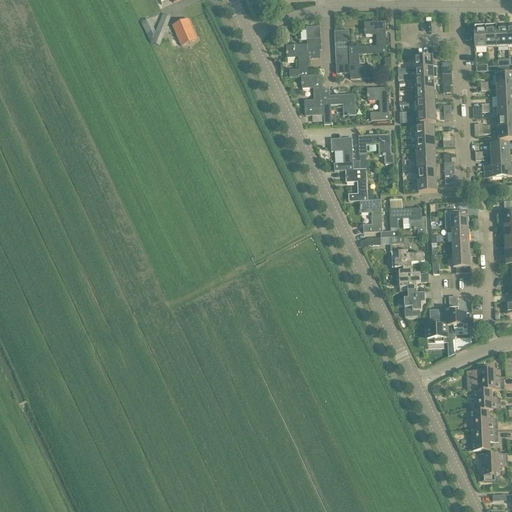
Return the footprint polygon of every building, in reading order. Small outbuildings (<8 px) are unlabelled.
[(160,47),(172,18),(164,14),(156,32),(150,20),(141,24),(150,43),(160,47)] [(181,47),(197,40),(188,20),(172,27),(181,47)] [(368,48),(368,56),(386,55),(385,23),(375,23),(375,22),(373,22),(373,23),(364,24),(365,36),(376,36),(376,48),(368,48)] [(508,48),(507,29),(496,30),(497,48),(508,48)] [(497,48),(496,30),(485,31),(486,49),(497,48)] [(486,49),(485,31),(474,31),(475,50),(486,49)] [(307,52),(320,51),(321,51),(321,45),(306,46),(297,46),(297,45),(295,45),(295,46),(286,47),(287,59),(298,59),(299,71),(289,71),(290,79),(301,78),(301,77),(308,77),(308,60),(307,52)] [(349,49),(350,55),(350,61),(336,61),(336,75),(350,74),(351,81),(371,80),(371,67),(359,68),(359,56),(368,56),(368,48),(349,49)] [(414,69),(433,68),(433,58),(414,59),(414,69)] [(433,68),(414,69),(415,81),(434,80),(437,80),(436,68),(433,68)] [(497,88),(511,87),(511,75),(496,77),(497,88)] [(301,77),(301,78),(302,90),(313,90),(314,102),(305,102),(305,117),(323,117),(323,109),(324,109),(323,91),(322,76),(308,77),(301,77)] [(415,91),(434,90),(434,80),(415,81),(415,91)] [(497,98),(511,97),(511,87),(497,88),(497,98)] [(371,122),(390,121),(388,89),(367,90),(368,103),(379,102),(380,114),(370,114),(371,122)] [(329,90),(323,91),(324,109),(323,109),(323,117),(324,117),(324,128),(324,127),(331,126),(331,107),(343,107),(343,118),(356,117),(355,96),(329,97),(329,90)] [(416,102),(435,101),(434,90),(415,91),(416,102)] [(498,109),(511,108),(511,97),(497,98),(498,109)] [(416,113),(435,112),(435,101),(416,102),(416,113)] [(498,120),(511,119),(511,108),(498,109),(498,120)] [(435,112),(416,113),(417,125),(436,124),(435,112)] [(499,131),(511,130),(511,119),(498,120),(499,131)] [(416,140),(435,139),(434,128),(410,129),(411,140),(416,140)] [(511,130),(499,131),(499,142),(511,141),(511,130)] [(391,156),(390,136),(359,138),(359,156),(367,156),(366,147),(378,146),(379,158),(385,158),(385,166),(394,166),(394,156),(391,156)] [(353,172),(353,171),(352,140),(342,140),(342,139),(339,139),(339,140),(331,141),(331,153),(343,153),(343,165),(334,165),(334,173),(345,172),(353,172)] [(435,139),(416,140),(416,150),(435,149),(435,139)] [(491,157),(510,156),(510,145),(491,146),(491,157)] [(417,161),(436,160),(435,149),(416,150),(417,161)] [(510,156),(491,157),(492,168),(501,167),(510,167),(510,156)] [(417,172),(436,171),(436,160),(417,161),(417,172)] [(501,167),(502,179),(511,178),(511,166),(510,167),(501,167)] [(501,167),(492,168),(484,168),(484,179),(502,179),(501,167)] [(368,202),(366,171),(353,171),(353,172),(345,172),(346,184),(357,183),(358,195),(349,196),(349,203),(360,203),(368,202)] [(418,183),(437,182),(436,171),(417,172),(418,183)] [(437,182),(418,183),(418,194),(437,193),(437,182)] [(368,202),(360,203),(360,215),(372,215),(372,227),(363,227),(363,234),(380,234),(381,239),(383,239),(390,239),(398,238),(398,232),(382,233),(381,202),(368,202)] [(505,216),(501,216),(501,224),(504,224),(505,229),(511,228),(511,209),(504,210),(505,216)] [(422,218),(421,210),(389,211),(390,230),(398,230),(397,220),(409,220),(410,231),(418,231),(418,238),(427,237),(426,218),(422,218)] [(454,218),(451,219),(451,228),(452,231),(468,231),(468,218),(467,218),(467,212),(453,212),(454,218)] [(468,231),(452,231),(452,244),(469,243),(468,231)] [(398,238),(390,239),(390,245),(391,253),(392,253),(393,268),(395,268),(395,273),(403,273),(403,272),(412,271),(412,265),(424,264),(424,255),(407,256),(407,252),(409,252),(408,239),(398,240),(398,238)] [(469,243),(452,244),(453,256),(470,255),(469,243)] [(470,255),(453,256),(453,259),(453,269),(456,269),(456,275),(470,274),(470,268),(470,259),(470,255)] [(403,280),(399,280),(400,293),(408,293),(408,292),(417,291),(417,285),(429,284),(428,275),(412,276),(412,271),(403,272),(403,273),(403,280)] [(408,300),(404,300),(405,313),(405,320),(420,320),(420,312),(422,312),(421,304),(425,304),(425,295),(417,295),(417,291),(408,292),(408,293),(408,300)] [(450,311),(446,311),(446,316),(446,319),(447,328),(448,337),(455,337),(455,332),(467,331),(466,314),(459,315),(458,298),(449,299),(450,311)] [(431,332),(427,333),(427,342),(435,341),(435,345),(448,344),(448,337),(447,328),(446,319),(446,316),(439,317),(439,312),(430,312),(431,332)] [(477,372),(472,373),(473,393),(474,393),(478,393),(492,392),(505,392),(504,379),(495,379),(495,372),(490,372),(490,367),(477,368),(477,372)] [(478,393),(474,393),(475,413),(489,412),(501,412),(501,399),(492,400),(492,392),(478,393)] [(475,413),(471,413),(472,433),(477,433),(498,432),(497,419),(489,420),(489,412),(475,413)] [(477,433),(472,433),(473,453),(491,453),(490,445),(499,444),(498,432),(477,433)] [(336,437),(318,446),(323,454),(328,452),(333,462),(345,457),(336,437)] [(286,457),(285,457),(286,458),(294,475),(303,470),(295,453),(286,457)] [(481,457),(482,477),(482,483),(495,483),(495,478),(497,477),(500,477),(500,469),(508,468),(507,456),(481,457)] [(285,457),(277,461),(277,462),(285,479),(294,475),(286,458),(285,457)] [(268,465),(268,466),(276,483),(285,479),(277,462),(277,461),(276,461),(276,462),(269,466),(268,465)] [(268,465),(259,469),(260,470),(268,487),(276,483),(268,466),(268,465)] [(251,473),(251,474),(259,491),(268,487),(260,470),(259,469),(259,470),(251,474),(251,473)] [(251,473),(242,478),(250,496),(259,491),(251,474),(251,473)] [(354,476),(336,485),(340,494),(358,485),(354,476)] [(242,478),(233,482),(234,482),(242,500),(250,496),(242,478)] [(225,486),(225,487),(233,504),(242,500),(234,482),(233,482),(233,483),(225,486)] [(358,485),(340,494),(345,502),(362,494),(362,493),(362,494),(358,486),(359,486),(358,485)] [(225,486),(216,490),(216,491),(225,508),(233,504),(225,487),(225,486)] [(208,494),(207,494),(208,495),(215,511),(216,511),(225,508),(216,491),(216,490),(215,490),(216,491),(208,495),(208,494)] [(207,494),(199,498),(199,499),(205,511),(215,511),(208,495),(207,494)] [(362,494),(345,502),(349,511),(366,503),(367,502),(362,494)] [(198,499),(190,503),(193,511),(205,511),(199,499),(199,498),(198,499)] [(366,503),(349,511),(368,511),(370,511),(371,511),(370,511),(366,503),(367,503),(367,502),(366,503)]
